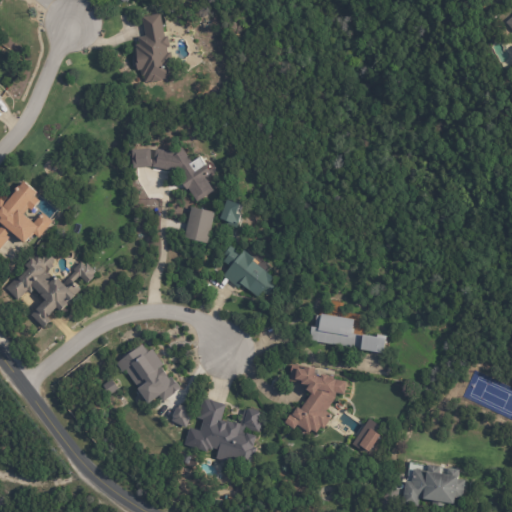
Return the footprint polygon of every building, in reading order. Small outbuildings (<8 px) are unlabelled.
[(173,79),(157,82),(156,78),(145,80),(144,70),(141,71),(138,56),(140,56),(139,51),(140,50),(139,46),(143,45),(142,38),(149,37),(146,18),(166,15),(170,37),(173,37),(174,48),(170,48),(171,55),(174,54),(177,69),(175,70),(177,78),(173,79)] [(511,33),(503,24),(511,15),(511,33)] [(206,161),(213,171),(206,176),(215,189),(198,201),(189,186),(186,188),(181,179),(183,177),(179,170),(150,165),(133,167),(131,148),(150,147),(150,159),(153,158),(155,147),(175,150),(183,145),(193,161),(202,155),(206,161)] [(36,193),(34,195),(40,200),(31,210),(28,207),(25,210),(23,208),(21,211),(33,221),(41,211),(52,220),(37,237),(32,233),(25,242),(10,230),(6,235),(8,237),(0,247),(0,226),(3,223),(0,220),(0,198),(3,200),(6,197),(8,199),(24,180),(37,191),(36,193)] [(237,227),(224,222),(225,219),(221,217),(228,198),(242,204),(240,211),(242,213),(237,227)] [(185,233),(191,206),(216,212),(209,243),(184,237),(185,233)] [(53,255),(55,257),(52,259),(53,260),(50,263),(52,264),(43,273),(51,281),(57,275),(62,280),(73,269),(72,268),(80,260),(83,263),(85,261),(95,270),(92,273),(94,274),(86,282),(77,272),(71,278),(79,286),(79,285),(80,286),(79,287),(80,288),(75,292),(78,295),(72,301),(69,298),(66,301),(69,304),(62,310),(59,308),(58,309),(56,308),(49,316),(48,316),(47,317),(49,319),(42,326),(29,313),(36,305),(38,308),(47,299),(33,286),(28,291),(25,287),(14,298),(3,286),(15,273),(18,277),(28,267),(23,261),(38,246),(46,254),(49,252),(53,255)] [(260,264),(281,281),(277,285),(280,287),(272,297),(268,294),(263,300),(246,286),(243,290),(227,278),(234,268),(228,263),(231,259),(228,256),(235,248),(247,257),(250,253),(261,262),(260,264)] [(361,336),(382,340),(382,336),(391,338),(391,341),(396,342),(392,357),(313,342),(316,328),(318,329),(320,317),(326,318),(326,316),(361,323),(360,336),(361,336)] [(146,405),(159,397),(162,401),(178,391),(147,342),(118,361),(146,405)] [(298,365),(321,369),(320,374),(326,378),(326,375),(334,376),(333,379),(348,382),(346,394),(338,393),(336,398),(327,411),(330,413),(329,415),(332,417),(323,429),(320,426),(316,433),(311,429),(309,432),(298,424),(294,429),(285,423),(292,413),(294,415),(300,407),(302,409),(314,393),(306,387),(306,383),(290,380),(293,364),(298,365)] [(207,401),(213,403),(214,402),(228,407),(223,423),(228,424),(229,423),(236,425),(237,424),(240,425),(242,418),(244,419),(246,412),(247,412),(248,411),(251,412),(251,411),(264,415),(261,423),(264,424),(261,435),(246,431),(245,435),(248,435),(259,438),(255,449),(258,450),(256,457),(253,456),(250,465),(240,462),(239,467),(217,460),(220,452),(214,450),(213,452),(210,451),(209,454),(194,450),(199,432),(202,433),(205,422),(199,420),(205,401),(207,401)] [(192,409),(176,405),(171,422),(186,427),(192,409)] [(374,420),(385,428),(381,434),(386,438),(374,454),(365,448),(361,452),(354,446),(374,420)] [(190,465),(182,462),(185,453),(195,458),(194,461),(192,461),(190,465)] [(401,500),(405,481),(411,483),(414,469),(428,472),(430,465),(442,468),(440,474),(449,476),(451,468),(461,471),(459,478),(463,479),(463,480),(466,481),(462,499),(459,499),(457,506),(444,504),(443,508),(430,505),(431,501),(418,498),(416,508),(400,504),(401,500)]
